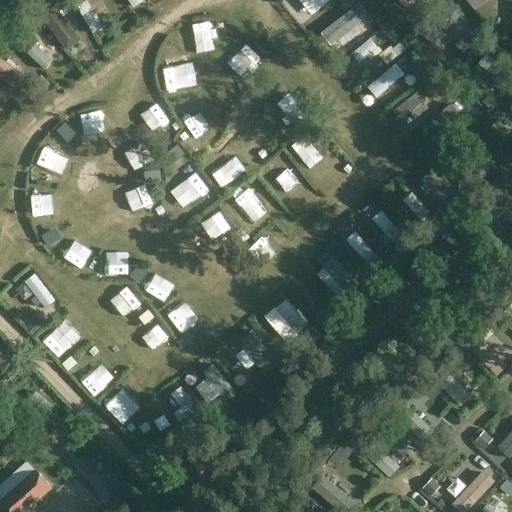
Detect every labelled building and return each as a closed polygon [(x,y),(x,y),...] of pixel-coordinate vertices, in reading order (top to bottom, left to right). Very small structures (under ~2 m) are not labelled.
[(104,28),(87,0),(80,0),(75,3),(93,34),(104,28)] [(116,0),(125,13),(137,5),(133,0),(116,0)] [(333,0),(327,5),(321,11),(311,19),(319,28),(350,2),(348,0),(333,0)] [(466,0),(475,10),(482,5),(477,0),(466,0)] [(38,14),(67,52),(82,40),(53,3),(38,14)] [(368,12),(360,3),(354,8),(361,17),(368,12)] [(462,17),(451,5),(422,34),(433,45),(462,17)] [(331,43),(354,25),(346,16),(324,34),(331,43)] [(31,37),(22,48),(49,73),(58,64),(31,37)] [(360,64),(379,48),(371,39),(353,55),(360,64)] [(401,43),(393,50),(398,56),(406,50),(401,43)] [(511,82),(511,74),(486,55),(479,65),(494,76),(491,80),(499,85),(501,82),(509,88),(511,82)] [(0,56),(0,77),(17,89),(26,77),(0,56)] [(406,56),(397,63),(404,71),(413,64),(406,56)] [(394,84),(400,79),(405,74),(396,64),(368,88),(377,98),(394,84)] [(304,116),(282,86),(270,95),(292,125),(304,116)] [(411,113),(416,119),(428,109),(423,102),(427,100),(419,90),(394,111),(401,121),(411,113)] [(488,97),(482,103),(492,112),(497,105),(488,97)] [(448,128),(454,122),(462,115),(452,104),(423,131),(432,141),(448,128)] [(470,113),(465,117),(470,124),(475,120),(470,113)] [(278,148),(252,116),(243,124),(257,142),(253,146),(259,153),(262,150),(268,157),(278,148)] [(458,126),(454,122),(448,128),(451,132),(458,126)] [(67,123),(57,132),(68,142),(77,135),(67,123)] [(477,144),(464,187),(477,191),(490,147),(477,144)] [(331,176),(305,145),(293,156),(319,186),(331,176)] [(247,173),(225,146),(216,154),(229,171),(222,177),(230,187),(247,173)] [(176,147),(164,156),(172,165),(184,154),(176,147)] [(452,211),(465,198),(435,167),(421,181),(452,211)] [(160,171),(145,174),(146,185),(161,182),(160,171)] [(201,188),(193,178),(167,199),(174,209),(201,188)] [(296,215),(288,204),(298,196),(285,179),(265,194),(287,222),(296,215)] [(422,222),(431,215),(412,193),(403,201),(422,222)] [(252,195),(234,203),(244,225),(263,217),(252,195)] [(188,244),(196,252),(225,226),(217,217),(188,244)] [(437,223),(431,228),(437,234),(443,229),(437,223)] [(55,230),(42,238),(48,246),(60,238),(55,230)] [(268,235),(246,256),(263,273),(285,252),(268,235)] [(354,244),(343,250),(364,284),(375,278),(354,244)] [(406,245),(394,254),(395,254),(400,260),(401,262),(413,253),(406,245)] [(139,266),(130,276),(139,284),(148,273),(139,266)] [(21,275),(11,268),(0,285),(0,303),(1,305),(21,275)] [(287,301),(278,309),(299,333),(308,326),(287,301)] [(148,311),(139,318),(145,325),(154,318),(148,311)] [(35,321),(27,327),(34,336),(43,329),(35,321)] [(312,329),(306,334),(314,343),(320,338),(312,329)] [(243,338),(238,343),(265,376),(279,365),(271,354),(252,331),(243,338)] [(187,335),(177,343),(182,350),(192,342),(187,335)] [(477,357),(491,344),(484,337),(470,350),(477,357)] [(39,369),(53,359),(40,339),(26,349),(39,369)] [(72,357),(62,365),(68,372),(78,364),(72,357)] [(211,364),(201,372),(225,402),(235,394),(211,364)] [(249,381),(241,387),(247,396),(256,390),(249,381)] [(37,391),(25,407),(43,422),(56,406),(37,391)] [(174,398),(164,405),(173,418),(167,421),(175,434),(191,424),(174,398)] [(224,404),(213,411),(220,420),(229,413),(224,404)] [(105,415),(90,430),(106,445),(121,429),(105,415)] [(147,423),(139,427),(144,434),(151,429),(147,423)] [(187,431),(180,437),(185,443),(192,437),(187,431)] [(485,433),(477,442),(485,450),(493,440),(485,433)] [(37,473),(1,505),(6,511),(25,511),(52,489),(37,473)] [(433,480),(423,490),(431,498),(441,488),(433,480)] [(511,485),(508,482),(502,490),(509,495),(511,490),(511,485)]
